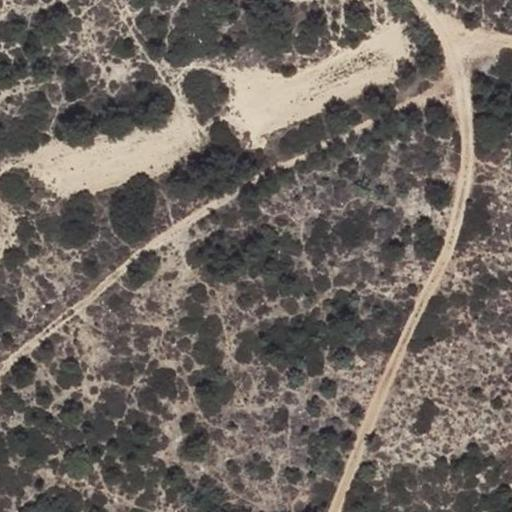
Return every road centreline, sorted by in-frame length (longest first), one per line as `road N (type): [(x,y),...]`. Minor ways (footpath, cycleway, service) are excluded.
road 1 (track): [(461,85),(203,208),(0,369)]
road 2 (track): [(335,511),(458,220),(472,141),(461,85),(478,31)]
